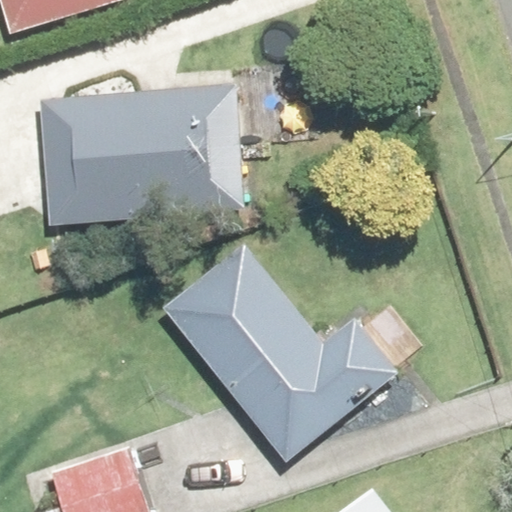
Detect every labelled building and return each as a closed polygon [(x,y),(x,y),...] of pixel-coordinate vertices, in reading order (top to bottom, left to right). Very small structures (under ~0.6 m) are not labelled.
[(13,0),(26,39),(147,0),(13,0)] [(254,95),(48,105),(54,229),(260,218),(254,95)] [(252,247),(175,310),(307,471),(419,380),(368,318),(332,347),(252,247)] [(70,508),(56,511),(165,511),(146,448),(60,475),(70,508)] [(405,511),(387,488),(355,511),(405,511)]
